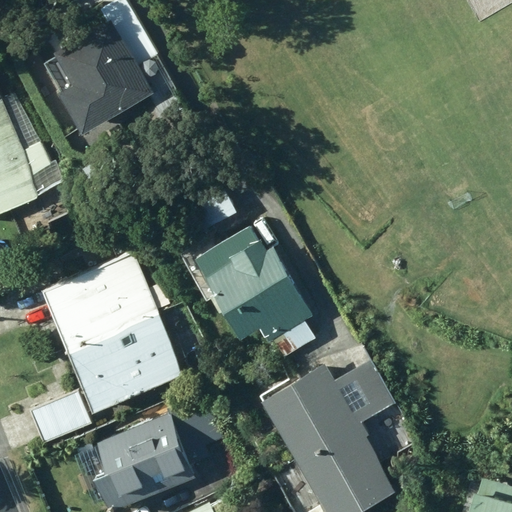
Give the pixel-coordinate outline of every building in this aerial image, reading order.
[(148,85),(107,9),(51,39),(71,75),(56,81),(79,123),(148,85)] [(0,91),(0,155),(24,146),(42,138),(20,88),(2,95),(1,91),(0,91)] [(0,214),(45,195),(24,146),(0,155),(0,214)] [(249,219),(194,248),(235,326),(258,317),(267,330),(306,309),(270,240),(263,244),(249,219)] [(174,366),(128,249),(47,276),(96,394),(174,366)] [(318,353),(257,389),(327,511),(334,511),(390,480),(318,353)] [(94,421),(80,388),(32,409),(47,442),(94,421)] [(121,498),(191,470),(168,409),(95,437),(103,459),(88,465),(102,493),(121,498)] [(511,511),(511,482),(475,473),(464,511),(511,511)] [(211,511),(207,502),(186,511),(211,511)]
